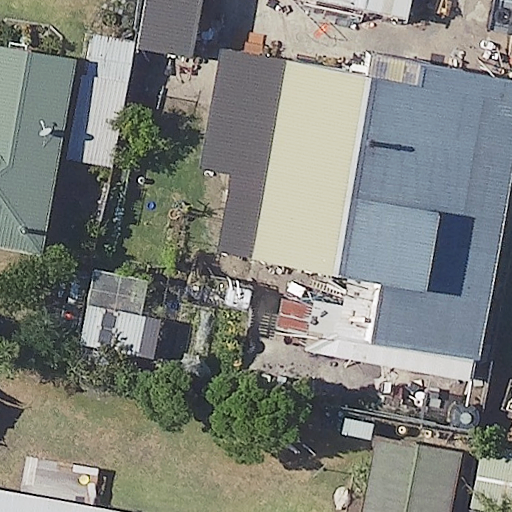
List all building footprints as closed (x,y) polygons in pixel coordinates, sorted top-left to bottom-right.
[(329,0),(412,17),(415,0),(329,0)] [(122,174),(138,61),(0,41),(0,244),(55,253),(67,166),(122,174)] [(482,379),(511,221),(511,106),(274,62),(237,257),(333,275),(319,348),(482,379)] [(155,271),(86,262),(75,351),(144,360),(155,271)] [(464,511),(475,462),(385,444),(371,511),(464,511)] [(115,511),(0,491),(0,511),(115,511)]
